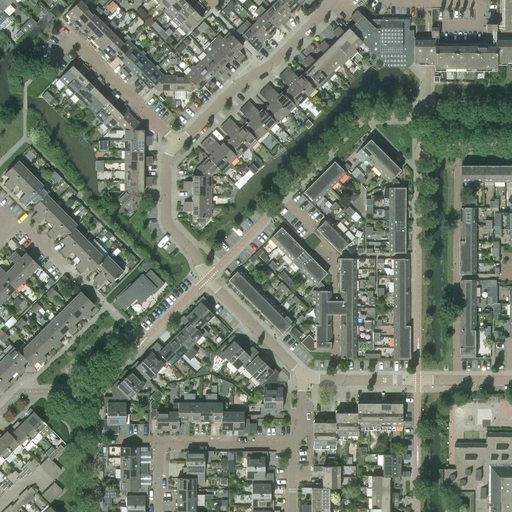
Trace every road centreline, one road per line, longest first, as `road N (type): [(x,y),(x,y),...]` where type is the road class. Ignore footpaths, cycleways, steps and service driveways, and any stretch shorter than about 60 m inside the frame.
road 1 (residential): [(334,0),(177,143)]
road 2 (residential): [(301,377),(511,380)]
road 3 (residential): [(177,143),(73,37),(45,65)]
road 4 (residential): [(177,143),(166,162),(167,223),(205,278)]
road 5 (residential): [(205,278),(301,377)]
road 6 (residential): [(292,444),(159,444)]
